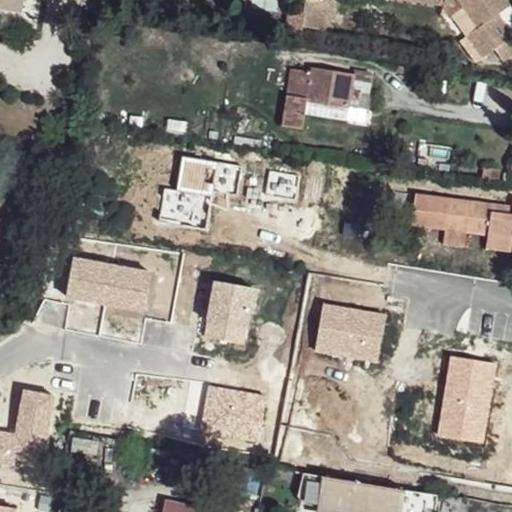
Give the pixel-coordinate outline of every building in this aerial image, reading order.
[(24,4),(0,0),(0,10),(23,13),(24,4)] [(505,0),(458,0),(480,29),(468,37),(484,59),(495,50),(503,62),(511,55),(511,43),(510,40),(511,38),(511,34),(499,16),(511,7),(505,0)] [(308,14),(292,12),(290,33),(305,35),(308,14)] [(333,14),(331,28),(346,30),(345,44),(351,44),(355,18),(333,14)] [(331,28),(324,26),(321,50),(343,54),(345,44),(346,30),(331,28)] [(312,75),(293,71),(286,110),(306,113),(307,105),(312,75)] [(314,72),(312,75),(307,105),(360,114),(366,81),(314,72)] [(371,82),(366,81),(360,114),(365,115),(371,82)] [(306,113),(286,110),(282,131),(302,135),(306,113)] [(247,164),(184,154),(178,193),(162,191),(157,222),(208,231),(213,198),(240,202),(247,164)] [(490,208),(409,196),(405,226),(439,231),(460,234),(484,238),(502,240),(511,241),(511,258),(511,263),(511,262),(511,202),(510,202),(508,210),(506,217),(489,215),(490,208)] [(508,210),(490,208),(489,215),(506,217),(508,210)] [(460,234),(439,231),(437,246),(458,249),(460,234)] [(511,241),(502,240),(484,238),(482,251),(499,254),(500,253),(511,255),(511,241)] [(157,271),(73,256),(65,297),(149,312),(157,271)] [(258,289),(214,282),(203,340),(247,348),(258,289)] [(388,314),(323,302),(314,354),(379,365),(388,314)] [(497,362),(445,354),(433,435),(485,443),(497,362)] [(269,395),(209,385),(200,434),(260,444),(269,395)] [(57,394),(24,388),(15,433),(0,430),(0,464),(43,472),(57,394)] [(369,489),(324,481),(318,511),(401,511),(404,494),(369,489)] [(229,511),(230,511),(164,499),(161,511),(229,511)] [(13,511),(15,505),(0,503),(0,511),(13,511)]
